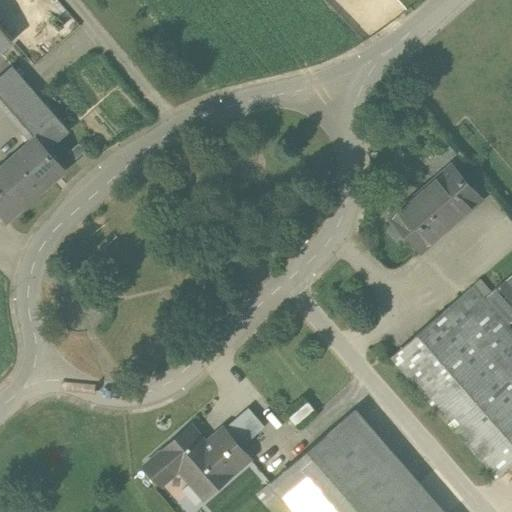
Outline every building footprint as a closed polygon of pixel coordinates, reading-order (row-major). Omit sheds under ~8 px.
[(0,51),(13,40),(0,25),(0,51)] [(0,96),(36,138),(47,151),(68,133),(12,68),(0,77),(0,96)] [(47,151),(36,138),(0,170),(0,214),(6,221),(64,170),(47,151)] [(422,251),(480,201),(451,167),(393,217),(422,251)] [(511,464),(511,330),(473,286),(391,357),(496,478),(511,464)] [(248,408),(224,430),(240,448),(264,427),(248,408)] [(427,511),(345,418),(270,483),(295,511),(427,511)] [(240,448),(224,430),(206,445),(191,427),(145,467),(161,486),(179,469),(191,483),(197,478),(210,493),(249,459),(240,448)]
